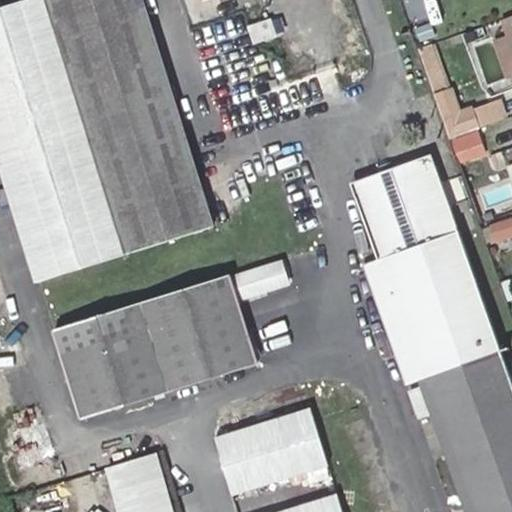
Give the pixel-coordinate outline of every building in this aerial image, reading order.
[(214,225),(143,0),(28,0),(0,9),(0,159),(38,280),(214,225)] [(511,15),(503,19),(508,35),(511,45),(511,15)] [(273,34),(268,21),(258,25),(263,38),(273,34)] [(511,65),(511,45),(508,35),(496,39),(506,67),(511,65)] [(313,67),(302,38),(281,45),(292,75),(313,67)] [(434,100),(451,94),(433,44),(416,50),(434,100)] [(448,139),(481,127),(476,113),(462,118),(453,93),(451,94),(434,100),(448,139)] [(511,511),(511,380),(443,185),(437,168),(434,163),(428,159),(422,158),(418,159),(364,178),(360,180),(357,183),(355,189),(355,193),(379,260),(364,266),(406,383),(425,377),(473,511),(511,511)] [(257,363),(237,300),(288,283),(281,260),(230,276),(229,275),(54,330),(81,416),(257,363)] [(327,465),(309,408),(214,438),(232,495),(327,465)] [(172,511),(157,455),(111,468),(117,491),(115,492),(120,511),(172,511)] [(341,511),(336,494),(278,511),(341,511)]
